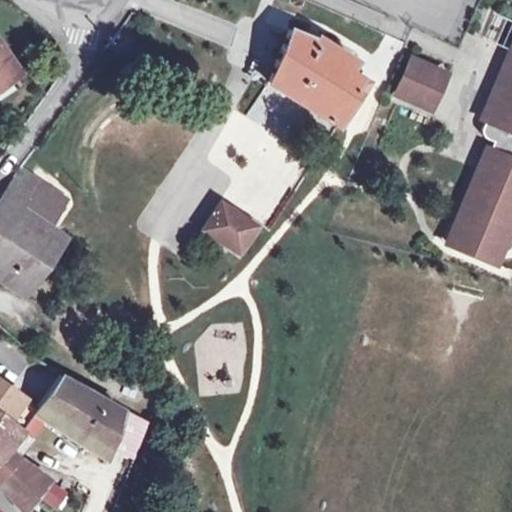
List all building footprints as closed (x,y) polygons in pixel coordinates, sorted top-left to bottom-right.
[(312,41),(286,30),(266,82),(334,126),(356,91),(360,94),(366,83),(346,71),(353,61),(314,36),(312,41)] [(511,48),(497,85),(495,84),(480,119),(482,120),(478,128),(483,138),(489,141),(445,245),(488,263),(504,225),(497,221),(505,203),(511,206),(511,48)] [(0,77),(12,69),(0,50),(0,77)] [(408,60),(393,94),(427,109),(442,74),(408,60)] [(0,279),(24,295),(62,237),(48,228),(66,200),(19,168),(0,193),(0,279)] [(511,206),(505,203),(497,221),(504,225),(511,206)] [(254,226),(219,204),(202,231),(238,253),(254,226)] [(120,407),(59,375),(36,407),(34,409),(47,418),(103,454),(105,448),(120,407)] [(0,416),(19,430),(34,409),(36,407),(0,381),(0,416)] [(145,421),(120,407),(105,448),(129,462),(145,421)] [(34,409),(19,430),(5,450),(17,459),(47,418),(34,409)] [(22,511),(25,511),(26,511),(48,482),(17,459),(5,450),(19,430),(0,416),(0,490),(1,491),(22,511)] [(63,485),(57,481),(54,486),(60,490),(63,485)]
